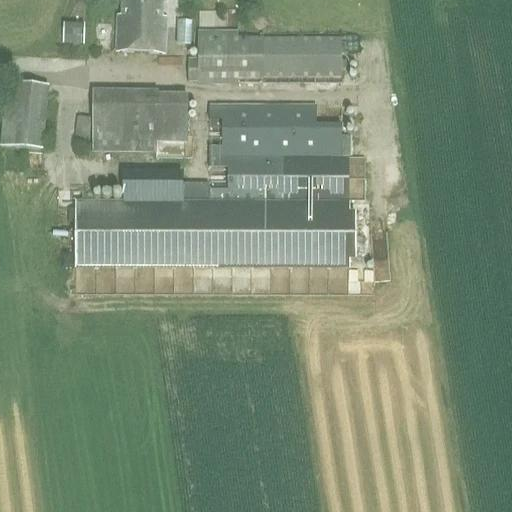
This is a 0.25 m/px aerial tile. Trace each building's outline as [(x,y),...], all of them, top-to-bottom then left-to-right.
[(167,20),(163,20),(163,0),(122,0),(122,19),(118,19),(117,55),(166,56),(167,20)] [(179,22),(178,46),(190,46),(191,23),(179,22)] [(199,82),(198,83),(341,85),(342,35),(199,34),(199,60),(189,60),(189,82),(199,82)] [(47,88),(7,85),(1,149),(41,152),(47,88)] [(79,86),(79,144),(175,145),(175,87),(79,86)] [(350,157),(342,157),(341,108),(210,109),(211,187),(122,186),(122,203),(211,203),(284,203),(350,203),(350,157)] [(77,204),(76,270),(350,271),(350,259),(356,259),(367,259),(367,217),(356,217),(350,217),(350,205),(77,204)]
